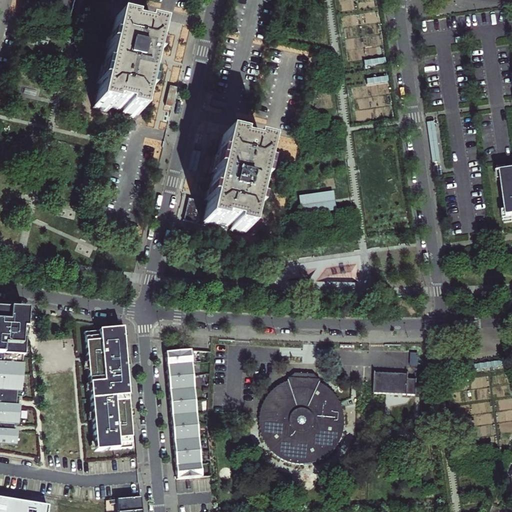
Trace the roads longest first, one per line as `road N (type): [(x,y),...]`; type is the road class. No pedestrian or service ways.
road 1 (residential): [(401,0),(445,323)]
road 2 (residential): [(143,311),(215,0)]
road 3 (residential): [(445,323),(312,324),(143,311)]
road 4 (residential): [(143,311),(159,511)]
road 5 (residential): [(143,311),(0,285)]
